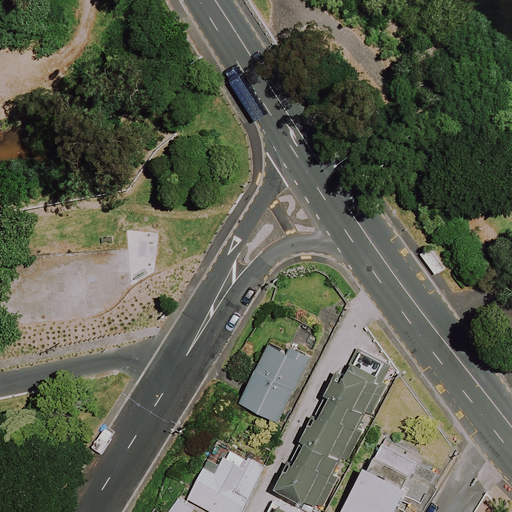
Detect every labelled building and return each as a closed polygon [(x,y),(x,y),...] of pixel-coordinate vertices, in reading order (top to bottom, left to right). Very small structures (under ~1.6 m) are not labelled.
[(308,361),(267,342),(237,402),(278,422),(308,361)] [(277,488),(315,508),(380,383),(373,379),(379,368),(361,359),(357,366),(344,359),(326,394),(330,396),(320,416),(315,413),(301,440),(306,443),(296,462),(292,459),(277,488)] [(394,511),(420,463),(381,443),(344,511),(394,511)] [(213,511),(212,511),(241,511),(265,466),(229,448),(216,474),(194,463),(177,493),(168,510),(172,511),(188,511),(194,502),(213,511)] [(294,511),(267,500),(262,511),(294,511)]
